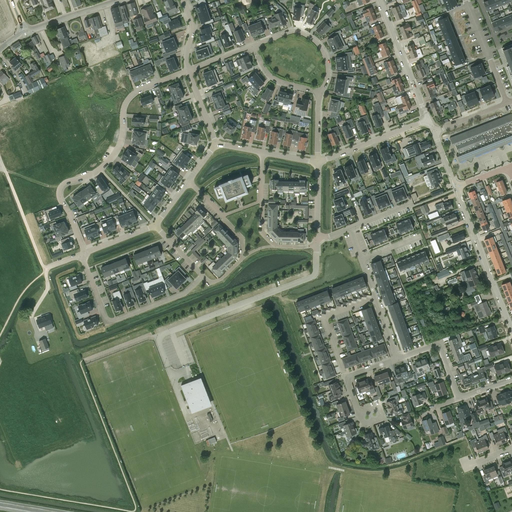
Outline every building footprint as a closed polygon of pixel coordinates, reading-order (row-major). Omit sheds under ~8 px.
[(50,0),(39,0),(44,12),(53,8),(50,0)] [(168,13),(177,9),(175,5),(174,5),(171,0),(167,0),(167,1),(166,0),(164,0),(164,2),(167,9),(166,9),(168,13)] [(198,13),(207,10),(205,5),(206,4),(204,0),(199,0),(201,6),(196,8),(198,13)] [(454,0),(453,0),(444,4),(447,9),(445,10),(446,12),(453,10),(452,7),(457,5),(454,0)] [(487,12),(494,9),(490,0),(488,0),(483,2),(487,12)] [(490,0),(494,9),(501,6),(498,0),(490,0)] [(134,2),(127,5),(130,16),(138,14),(134,2)] [(312,24),(313,25),(319,12),(312,10),(314,5),(309,3),(307,14),(309,15),(306,22),(309,23),(308,24),(311,26),(312,24)] [(394,7),(392,8),(392,9),(393,11),(392,12),(393,14),(394,14),(400,12),(402,11),(400,6),(400,5),(398,6),(397,6),(396,4),(393,5),(394,7)] [(129,17),(126,7),(126,5),(119,7),(124,23),(128,22),(127,17),(129,17)] [(293,15),(293,16),(293,19),(299,20),(300,12),(303,13),(304,6),(299,5),(298,8),(294,7),(294,8),(293,8),(293,12),(294,12),(293,15)] [(144,18),(153,14),(152,13),(154,12),(151,6),(140,10),(144,18)] [(111,9),(111,11),(115,23),(122,21),(118,7),(111,9)] [(371,7),(362,11),(364,14),(360,16),(361,18),(365,17),(368,16),(374,13),(371,7)] [(334,11),(331,9),(326,14),(329,17),(334,11)] [(209,15),(207,10),(198,13),(198,16),(199,18),(209,15)] [(400,12),(394,14),(397,21),(403,18),(404,17),(407,17),(404,10),(402,11),(400,12)] [(278,25),(279,26),(281,25),(281,26),(284,25),(284,24),(286,23),(284,19),(285,19),(284,19),(284,17),(284,16),(283,17),(282,12),(274,15),(275,16),(278,25)] [(376,19),(374,13),(368,16),(365,17),(367,23),(363,24),(364,27),(368,25),(367,23),(376,19)] [(153,15),(153,14),(144,18),(144,19),(146,25),(157,20),(155,14),(153,15)] [(209,15),(199,18),(201,23),(206,21),(207,24),(214,22),(213,19),(210,20),(209,15)] [(99,16),(95,17),(100,36),(108,34),(106,26),(102,27),(99,16)] [(275,16),(272,17),(272,19),(268,21),(271,28),(275,26),(277,25),(277,26),(278,25),(277,25),(278,25),(275,16)] [(441,16),(434,19),(436,22),(436,24),(438,23),(439,23),(440,26),(449,22),(447,18),(447,17),(443,18),(442,19),(441,16)] [(100,36),(95,17),(84,21),(86,27),(90,26),(90,25),(91,25),(90,23),(92,23),(96,38),(100,36)] [(133,20),(136,28),(144,26),(141,17),(133,20)] [(506,17),(499,20),(502,29),(509,26),(506,17)] [(169,19),(163,22),(164,25),(168,24),(171,31),(180,27),(178,20),(171,23),(169,19)] [(258,23),(254,24),(258,34),(260,34),(261,35),(264,33),(263,32),(264,32),(262,25),(265,24),(263,19),(257,21),(258,23)] [(329,27),(331,25),(326,20),(324,22),(316,30),(322,35),(324,32),(325,33),(330,28),(329,27)] [(502,29),(499,20),(491,23),(495,32),(502,29)] [(449,22),(440,26),(442,31),(451,27),(450,24),(449,22)] [(201,30),(202,35),(204,35),(210,33),(212,32),(211,29),(213,28),(212,23),(205,26),(206,28),(201,30)] [(402,27),(399,28),(402,34),(407,31),(408,31),(411,30),(409,24),(408,24),(405,25),(404,24),(404,23),(401,24),(402,27)] [(225,47),(227,46),(228,47),(231,46),(230,45),(232,44),(231,40),(231,39),(230,40),(230,38),(230,37),(229,36),(232,35),(228,24),(228,25),(224,26),(227,33),(221,36),(225,47)] [(251,36),(252,36),(252,37),(258,34),(254,24),(248,27),(251,33),(250,33),(251,36)] [(375,33),(381,31),(378,25),(369,28),(372,34),(375,33)] [(67,36),(69,35),(67,32),(66,33),(64,27),(60,28),(66,47),(73,44),(71,39),(69,40),(67,36)] [(451,27),(442,31),(442,32),(444,36),(453,32),(451,29),(451,27)] [(63,48),(66,47),(60,28),(56,30),(56,31),(55,31),(56,33),(57,33),(59,36),(58,37),(58,39),(59,39),(63,48)] [(234,32),(238,42),(239,42),(240,43),(244,41),(243,40),(245,39),(241,29),(234,32)] [(329,43),(330,46),(342,40),(339,35),(341,34),(340,30),(334,33),(335,36),(327,40),(328,41),(327,41),(328,44),(329,43)] [(383,37),(381,31),(375,33),(376,36),(374,37),(375,40),(383,37)] [(407,31),(402,34),(404,40),(410,37),(412,36),(411,33),(409,34),(408,31),(407,31)] [(453,32),(444,36),(444,38),(446,41),(455,37),(453,34),(453,32)] [(202,35),(200,36),(202,42),(207,40),(208,43),(214,40),(213,37),(212,38),(210,33),(204,35),(202,35)] [(37,44),(37,45),(38,46),(41,45),(39,42),(40,42),(37,35),(31,38),(34,45),(37,44)] [(161,40),(164,48),(168,46),(176,43),(173,38),(171,39),(169,36),(164,38),(165,39),(161,40)] [(455,37),(446,41),(446,42),(448,45),(457,42),(455,39),(455,37)] [(342,40),(330,46),(333,52),(341,48),(342,51),(348,48),(347,45),(345,46),(342,40)] [(10,47),(12,50),(13,51),(14,50),(15,52),(16,52),(19,50),(17,48),(21,46),(18,41),(10,47)] [(29,53),(33,51),(34,54),(34,55),(35,56),(37,59),(40,57),(36,49),(35,49),(33,46),(34,45),(32,41),(25,45),(29,53)] [(382,51),(388,48),(385,42),(377,45),(379,48),(381,48),(382,51)] [(407,46),(409,53),(415,50),(412,42),(409,43),(409,45),(407,46)] [(457,42),(448,45),(448,47),(449,50),(459,47),(458,44),(457,42)] [(168,46),(164,48),(166,53),(163,54),(164,58),(169,56),(171,55),(171,54),(170,52),(178,49),(176,43),(168,46)] [(198,58),(198,59),(210,55),(208,50),(211,48),(209,43),(201,46),(202,49),(195,51),(197,55),(196,55),(197,58),(198,58)] [(511,44),(502,48),(509,66),(506,67),(511,81),(511,44)] [(459,47),(449,50),(450,52),(451,55),(461,52),(459,49),(459,47)] [(388,48),(382,51),(380,51),(382,57),(390,54),(388,48)] [(415,50),(409,53),(412,59),(419,56),(418,52),(416,53),(415,50)] [(337,64),(351,62),(350,56),(352,56),(351,52),(345,53),(345,56),(336,58),(337,64)] [(461,52),(451,55),(452,57),(453,60),(463,56),(461,54),(461,52)] [(69,63),(66,55),(58,58),(64,72),(67,70),(66,68),(69,66),(68,63),(69,63)] [(169,56),(164,58),(162,59),(163,62),(166,61),(170,72),(178,69),(173,58),(171,59),(169,56)] [(247,56),(235,61),(238,66),(250,61),(249,59),(247,56)] [(365,57),(362,58),(366,67),(371,65),(372,65),(368,56),(365,57)] [(455,65),(453,66),(455,69),(455,68),(461,66),(460,64),(461,63),(465,62),(463,58),(463,56),(453,60),(454,62),(455,65)] [(10,60),(11,61),(9,62),(15,70),(21,65),(18,62),(19,62),(15,57),(14,58),(13,57),(10,60)] [(150,65),(145,66),(148,76),(154,74),(151,67),(153,66),(151,60),(148,61),(150,65)] [(389,68),(395,66),(392,60),(383,63),(386,70),(389,68)] [(422,69),(427,68),(426,65),(424,66),(423,62),(422,60),(416,62),(417,65),(414,66),(417,72),(422,69)] [(251,64),(250,61),(238,66),(238,67),(241,66),(242,69),(239,70),(240,72),(252,67),(251,64)] [(29,74),(31,78),(40,73),(34,62),(30,64),(33,71),(29,74)] [(225,64),(228,71),(234,68),(233,65),(230,66),(229,62),(225,64)] [(351,69),(351,62),(337,64),(337,65),(336,65),(336,68),(337,68),(337,71),(347,70),(348,73),(354,72),(354,68),(351,69)] [(474,63),(468,65),(469,68),(470,68),(472,73),(483,68),(480,63),(476,65),(474,63)] [(139,66),(140,68),(144,78),(149,76),(148,76),(145,66),(144,64),(139,66)] [(371,65),(366,67),(366,68),(368,73),(369,76),(377,73),(373,64),(372,65),(371,65)] [(393,76),(393,74),(397,72),(395,66),(389,68),(386,70),(389,77),(393,76)] [(125,70),(128,76),(131,74),(134,82),(139,80),(135,70),(134,68),(129,70),(128,69),(125,70)] [(140,68),(135,70),(139,80),(143,78),(144,78),(140,68)] [(429,71),(427,68),(422,69),(417,72),(419,78),(429,74),(428,71),(429,71)] [(203,74),(205,80),(217,76),(215,69),(207,72),(207,71),(204,73),(204,74),(203,74)] [(483,69),(473,73),(474,77),(473,78),(474,81),(481,78),(480,76),(485,73),(483,69)] [(0,82),(3,85),(9,79),(6,76),(1,71),(0,72),(0,82)] [(250,81),(252,84),(260,78),(259,78),(260,77),(258,75),(257,76),(255,73),(248,79),(246,76),(241,81),(243,84),(246,82),(247,83),(250,81)] [(28,74),(25,77),(29,84),(33,82),(28,74)] [(219,82),(217,76),(205,80),(206,82),(205,82),(206,86),(207,85),(208,87),(216,83),(218,86),(223,84),(222,81),(219,82)] [(335,85),(348,87),(349,81),(352,81),(353,78),(346,77),(346,80),(336,78),(335,85)] [(26,80),(22,82),(25,86),(29,94),(34,92),(39,90),(47,87),(43,78),(29,84),(26,80)] [(260,78),(252,84),(255,88),(252,90),(254,91),(252,93),(254,96),(259,92),(257,89),(264,83),(260,78)] [(396,86),(402,84),(399,78),(391,81),(393,84),(395,83),(396,86)] [(422,85),(424,91),(435,87),(431,78),(424,81),(425,84),(422,85)] [(171,94),(172,94),(181,90),(178,84),(178,83),(176,84),(175,83),(172,85),(173,86),(170,87),(170,86),(168,87),(171,94)] [(404,90),(402,84),(396,86),(391,88),(395,97),(401,94),(400,91),(404,90)] [(347,93),(348,87),(335,85),(335,86),(334,85),(334,88),(335,88),(334,91),(343,93),(343,96),(349,97),(350,94),(347,93)] [(490,86),(485,88),(489,98),(494,96),(490,86)] [(437,93),(434,87),(425,91),(427,97),(429,96),(430,99),(435,97),(434,94),(437,93)] [(271,96),(273,92),(273,91),(267,88),(264,94),(263,93),(261,97),(268,101),(270,98),(272,96),(271,96)] [(479,88),(476,90),(479,96),(482,95),(484,100),(489,98),(485,88),(480,90),(479,88)] [(213,100),(214,103),(224,99),(222,93),(223,92),(222,89),(215,91),(216,94),(212,96),(213,100)] [(181,90),(172,94),(173,94),(175,100),(172,101),(174,104),(180,102),(179,99),(183,97),(184,97),(183,97),(183,96),(184,96),(183,93),(182,93),(182,92),(181,90)] [(474,92),(469,94),(473,104),(479,102),(476,97),(479,96),(476,90),(473,91),(474,92)] [(12,95),(14,100),(22,97),(20,92),(12,95)] [(279,101),(283,102),(285,93),(285,92),(283,92),(282,92),(279,92),(277,101),(274,100),(272,106),(276,107),(276,104),(278,105),(279,101)] [(285,93),(283,102),(282,106),(288,108),(288,110),(291,111),(293,105),(290,104),(292,95),(285,93)] [(464,95),(461,96),(464,102),(466,101),(468,106),(473,104),(469,94),(464,96),(464,95)] [(403,104),(409,101),(406,95),(398,98),(400,101),(402,101),(403,104)] [(150,96),(144,96),(144,106),(150,107),(150,109),(153,109),(153,102),(150,102),(150,96)] [(31,120),(24,97),(16,99),(23,122),(31,120)] [(308,104),(309,100),(308,100),(309,99),(305,98),(305,99),(302,98),(301,101),(297,100),(294,114),(301,115),(302,110),(307,111),(308,107),(309,107),(309,104),(308,104)] [(225,99),(224,99),(214,103),(214,104),(215,103),(215,104),(215,105),(215,106),(214,106),(216,109),(217,109),(217,110),(222,108),(223,111),(229,108),(228,105),(225,106),(223,100),(225,99)] [(329,119),(339,115),(342,102),(338,101),(331,99),(331,100),(330,103),(329,107),(328,110),(328,111),(329,111),(331,111),(329,119)] [(13,101),(0,105),(0,127),(18,122),(13,107),(15,106),(13,101)] [(403,104),(397,106),(399,112),(398,112),(399,115),(406,112),(405,110),(411,107),(409,101),(403,104)] [(455,102),(447,105),(449,110),(457,107),(455,102)] [(362,103),(358,105),(362,115),(366,114),(362,103)] [(179,116),(190,112),(189,111),(189,110),(190,109),(188,106),(187,107),(187,106),(182,107),(181,104),(175,107),(176,110),(177,110),(179,116)] [(383,125),(380,118),(384,116),(379,105),(373,108),(376,115),(372,116),(376,127),(383,125)] [(443,109),(442,106),(438,107),(438,108),(432,110),(434,116),(442,113),(441,110),(443,109)] [(190,112),(179,116),(178,117),(180,119),(182,118),(184,122),(181,123),(182,127),(189,124),(188,121),(192,119),(190,114),(190,112)] [(459,163),(467,160),(471,162),(473,157),(496,148),(498,147),(502,149),(504,145),(511,141),(511,116),(511,114),(450,138),(453,146),(455,145),(459,154),(456,155),(459,163)] [(368,131),(365,124),(369,123),(366,116),(362,117),(359,118),(361,122),(357,123),(362,134),(368,131)] [(132,118),(132,124),(136,125),(140,126),(140,125),(144,125),(144,119),(140,118),(136,118),(132,118)] [(350,136),(353,135),(350,128),(354,127),(351,119),(345,122),(346,125),(342,127),(346,138),(347,138),(348,139),(351,137),(350,136)] [(248,127),(244,126),(242,138),(249,139),(251,132),(254,132),(257,121),(250,120),(248,127)] [(262,128),(258,127),(256,138),(257,139),(257,140),(260,140),(260,139),(263,140),(265,132),(268,133),(271,122),(264,120),(262,128)] [(235,128),(227,122),(223,128),(223,129),(223,128),(226,130),(226,131),(228,132),(227,132),(228,132),(231,134),(230,134),(231,134),(232,132),(233,133),(235,130),(234,130),(235,128)] [(330,130),(332,133),(328,134),(329,139),(328,139),(330,142),(331,142),(332,146),(339,143),(336,136),(340,134),(337,127),(330,130)] [(277,129),(276,132),(272,131),(269,143),(276,144),(278,137),(282,138),(282,134),(283,130),(277,129)] [(134,133),(133,133),(132,137),(144,139),(147,140),(148,131),(142,130),(142,132),(138,132),(134,131),(134,133)] [(295,139),(297,133),(297,132),(293,131),(292,134),(285,133),(283,145),(290,146),(292,138),(295,139)] [(194,145),(194,144),(196,145),(197,145),(197,141),(198,141),(197,141),(198,139),(199,135),(198,135),(189,133),(187,143),(191,144),(191,145),(194,145)] [(297,133),(295,139),(295,140),(299,141),(298,149),(305,150),(305,146),(306,146),(307,143),(306,143),(307,138),(303,137),(303,134),(297,133)] [(144,139),(132,137),(132,141),(132,143),(136,144),(140,145),(139,147),(145,148),(146,145),(143,145),(144,139)] [(412,145),(406,148),(409,157),(415,155),(416,154),(421,153),(421,151),(431,147),(428,140),(420,144),(418,144),(418,143),(413,145),(412,145)] [(392,161),(393,162),(396,161),(394,154),(391,156),(390,154),(389,151),(388,151),(387,147),(380,150),(384,160),(386,163),(392,161)] [(187,152),(182,148),(177,156),(188,164),(191,159),(186,155),(187,152)] [(126,151),(124,154),(134,160),(137,155),(140,158),(142,154),(137,151),(135,153),(128,149),(126,151)] [(372,155),(368,156),(372,166),(373,167),(376,165),(377,168),(378,169),(381,168),(381,166),(380,164),(380,163),(376,153),(375,154),(374,153),(371,154),(372,155)] [(123,157),(121,159),(128,163),(126,166),(132,170),(134,167),(131,165),(134,160),(124,154),(123,157)] [(425,158),(424,154),(415,157),(418,163),(422,162),(423,166),(435,162),(432,155),(425,158)] [(188,164),(177,156),(172,163),(177,167),(178,165),(184,169),(185,168),(188,164)] [(362,160),(357,162),(361,173),(367,171),(368,173),(372,172),(369,162),(365,164),(364,161),(363,159),(362,160)] [(176,179),(177,178),(179,176),(178,175),(179,175),(174,171),(175,168),(171,165),(169,167),(170,169),(167,173),(176,179)] [(355,180),(360,178),(357,171),(354,172),(351,165),(344,168),(349,179),(353,177),(355,180)] [(125,179),(129,175),(123,168),(121,170),(117,166),(112,171),(115,174),(117,177),(118,177),(120,180),(124,177),(125,179)] [(427,175),(431,185),(432,185),(434,185),(435,187),(439,185),(438,183),(439,182),(442,181),(439,175),(440,175),(438,171),(437,171),(436,169),(428,172),(429,175),(427,175)] [(335,178),(334,178),(335,182),(336,181),(338,185),(345,182),(340,170),(337,171),(337,172),(333,174),(335,178)] [(172,183),(173,183),(176,179),(167,173),(164,177),(172,183)] [(252,187),(248,175),(242,177),(242,176),(234,179),(232,180),(232,179),(228,181),(229,181),(228,182),(227,182),(219,185),(220,186),(214,188),(219,200),(224,198),(226,201),(235,198),(239,197),(239,196),(248,193),(247,189),(252,187)] [(172,183),(163,176),(158,183),(162,186),(164,184),(169,188),(172,183)] [(496,188),(504,185),(502,180),(501,180),(500,177),(493,180),(496,188)] [(110,187),(102,179),(99,182),(103,187),(101,189),(106,195),(108,193),(106,190),(110,187)] [(402,185),(396,188),(401,200),(403,199),(404,200),(406,199),(406,198),(407,198),(405,192),(407,191),(404,183),(401,184),(402,185)] [(156,188),(153,192),(161,198),(165,194),(160,190),(161,187),(157,184),(155,186),(156,188)] [(507,193),(504,185),(496,188),(499,196),(507,193)] [(86,189),(91,197),(93,199),(97,196),(98,197),(101,195),(97,190),(95,192),(90,186),(86,189)] [(391,189),(388,190),(391,198),(393,197),(396,202),(397,203),(400,202),(399,201),(401,200),(396,188),(391,190),(391,189)] [(7,189),(0,191),(0,213),(1,217),(15,213),(7,189)] [(86,189),(81,192),(87,200),(91,197),(86,189)] [(337,197),(341,196),(349,192),(348,190),(334,195),(335,198),(337,197)] [(385,192),(380,194),(385,207),(387,206),(387,207),(390,206),(389,205),(390,204),(388,199),(391,198),(388,190),(385,191),(385,192)] [(87,200),(81,192),(81,191),(77,194),(77,195),(83,203),(87,200)] [(468,193),(471,200),(477,197),(480,196),(478,193),(476,194),(474,191),(468,193)] [(161,198),(153,192),(150,196),(158,202),(158,203),(162,198),(161,198)] [(120,198),(118,194),(106,199),(108,203),(120,198)] [(374,195),(371,197),(374,204),(377,203),(379,209),(380,208),(380,210),(383,209),(382,207),(385,207),(380,194),(374,196),(374,195)] [(77,195),(72,198),(78,206),(83,203),(77,195)] [(158,202),(150,196),(147,200),(155,206),(158,202)] [(338,199),(334,201),(338,211),(346,208),(341,196),(337,197),(338,199)] [(471,200),(473,206),(479,203),(477,197),(471,200)] [(369,198),(360,202),(361,206),(361,207),(362,210),(363,210),(365,215),(368,214),(368,215),(371,213),(371,212),(372,212),(369,206),(372,205),(369,198)] [(504,207),(511,204),(511,203),(510,198),(502,202),(504,207)] [(152,211),(155,206),(147,200),(144,205),(152,211)] [(437,210),(444,207),(445,210),(453,207),(450,201),(443,204),(442,202),(435,205),(437,210)] [(473,206),(476,212),(482,209),(484,209),(484,208),(482,202),(479,203),(473,206)] [(429,212),(426,204),(420,206),(423,214),(429,212)] [(277,228),(277,210),(277,205),(268,205),(268,215),(267,215),(267,217),(268,217),(268,226),(267,226),(267,229),(268,229),(268,231),(270,233),(269,234),(275,239),(277,241),(279,241),(279,242),(282,242),(282,241),(291,241),(291,242),(293,242),(293,241),(298,241),(298,243),(303,243),(303,240),(305,240),(305,236),(303,236),(304,233),(298,233),(298,232),(281,232),(277,228)] [(308,205),(296,205),(293,205),(291,205),(290,205),(290,208),(305,208),(305,219),(308,219),(308,205)] [(59,210),(59,209),(53,211),(52,208),(44,211),(48,220),(55,217),(55,218),(59,217),(58,216),(61,215),(61,214),(60,210),(59,210)] [(134,208),(132,209),(127,211),(128,213),(132,223),(137,221),(135,216),(140,214),(134,208)] [(195,212),(203,220),(202,218),(206,215),(206,214),(207,213),(206,212),(206,211),(203,208),(202,208),(201,209),(200,208),(195,212)] [(122,211),(123,215),(127,225),(132,223),(128,213),(127,211),(126,209),(122,211)] [(476,212),(478,218),(484,216),(483,213),(485,212),(484,209),(482,209),(476,212)] [(193,217),(201,225),(204,221),(203,220),(195,212),(196,213),(195,215),(194,214),(192,216),(193,217)] [(341,213),(334,215),(335,217),(333,218),(337,227),(338,226),(338,227),(341,226),(340,226),(345,224),(341,213)] [(436,217),(433,218),(432,219),(426,221),(427,224),(431,222),(433,222),(440,220),(442,224),(445,223),(457,218),(456,215),(454,215),(454,213),(441,218),(440,215),(436,217)] [(117,215),(114,216),(117,222),(119,221),(122,227),(123,226),(123,227),(126,226),(126,225),(127,225),(123,215),(118,217),(117,215)] [(117,222),(114,216),(112,217),(111,217),(106,219),(111,231),(116,229),(114,223),(117,222)] [(484,216),(478,218),(481,224),(486,222),(484,216)] [(193,217),(189,221),(197,229),(201,225),(193,217)] [(101,222),(98,223),(100,228),(103,227),(105,233),(107,232),(107,233),(111,231),(106,219),(106,218),(100,220),(101,222)] [(457,218),(445,223),(447,228),(458,224),(457,222),(458,222),(457,218)] [(189,221),(185,224),(191,231),(193,232),(197,229),(189,221)] [(55,231),(67,227),(65,223),(64,223),(64,222),(60,223),(57,224),(56,222),(50,224),(51,227),(53,226),(55,231)] [(486,222),(481,224),(483,230),(489,228),(486,222)] [(89,225),(94,237),(99,235),(97,229),(100,228),(98,223),(95,224),(95,223),(89,225)] [(185,224),(181,228),(186,234),(187,235),(191,231),(185,224)] [(238,254),(238,249),(238,246),(237,246),(237,243),(236,241),(237,240),(235,239),(234,239),(228,233),(229,232),(227,230),(226,231),(219,224),(213,230),(228,247),(228,252),(216,264),(213,262),(208,267),(211,270),(213,269),(215,272),(214,273),(216,276),(218,275),(219,276),(223,272),(222,270),(225,268),(226,268),(228,267),(227,266),(233,260),(234,261),(236,259),(235,258),(237,256),(237,254),(238,254)] [(94,237),(89,225),(81,228),(83,235),(86,234),(88,239),(90,239),(94,237)] [(67,227),(55,231),(57,237),(55,238),(56,241),(62,238),(61,236),(65,234),(68,233),(68,231),(67,227)] [(181,228),(180,227),(175,231),(177,232),(176,232),(177,232),(175,233),(176,234),(179,237),(180,238),(181,237),(182,238),(186,234),(181,228)] [(447,232),(446,228),(431,234),(432,238),(447,232)] [(439,242),(450,237),(448,232),(437,237),(439,242)] [(453,241),(454,243),(465,238),(462,232),(451,237),(452,238),(450,238),(451,241),(453,241)] [(506,233),(503,234),(506,242),(511,240),(510,237),(508,238),(506,233)] [(73,246),(71,241),(70,241),(69,237),(60,241),(64,251),(68,250),(68,248),(73,246)] [(486,246),(494,243),(492,237),(484,240),(486,246)] [(203,239),(201,241),(199,243),(190,251),(200,261),(201,259),(194,251),(205,241),(203,239)] [(435,239),(430,241),(435,254),(440,252),(435,239)] [(486,246),(488,252),(497,249),(494,243),(486,246)] [(466,246),(462,247),(461,244),(456,246),(457,250),(458,249),(462,259),(470,256),(466,246)] [(158,246),(153,248),(156,257),(161,255),(158,246)] [(153,248),(148,250),(152,259),(156,257),(153,248)] [(497,249),(488,252),(491,258),(499,254),(497,249)] [(148,250),(143,252),(147,261),(152,259),(148,250)] [(420,253),(423,262),(428,260),(425,251),(420,253)] [(143,252),(139,253),(142,262),(147,261),(143,252)] [(142,262),(139,253),(134,255),(137,264),(142,262)] [(415,255),(419,264),(423,262),(420,253),(415,255)] [(491,258),(493,263),(501,260),(499,254),(491,258)] [(411,257),(414,266),(419,264),(415,255),(411,257)] [(411,257),(406,259),(410,267),(414,266),(411,257)] [(126,258),(121,260),(124,269),(129,267),(126,258)] [(410,267),(406,259),(401,261),(405,269),(410,267)] [(121,260),(116,262),(119,271),(124,269),(121,260)] [(373,269),(382,266),(379,260),(371,264),(373,269)] [(501,260),(493,263),(495,269),(503,266),(501,260)] [(400,271),(405,269),(401,261),(396,263),(400,271)] [(116,262),(111,264),(115,273),(119,271),(116,262)] [(111,264),(106,266),(110,275),(115,273),(111,264)] [(106,266),(101,268),(105,277),(110,275),(106,266)] [(373,269),(375,274),(383,271),(382,266),(373,269)] [(505,272),(503,266),(495,269),(497,275),(505,272)] [(175,275),(182,283),(183,282),(183,283),(186,280),(185,280),(186,279),(182,275),(185,272),(179,267),(175,271),(177,273),(175,275)] [(478,286),(477,284),(479,283),(473,268),(465,272),(464,271),(460,272),(462,276),(461,276),(463,281),(462,282),(466,292),(477,288),(478,286)] [(439,279),(450,275),(448,269),(436,274),(439,279)] [(383,271),(375,274),(376,279),(385,276),(383,271)] [(68,278),(71,285),(72,287),(69,287),(70,290),(76,288),(75,285),(82,283),(79,275),(73,277),(73,276),(68,278)] [(179,285),(182,283),(175,275),(171,279),(168,277),(164,280),(165,282),(170,286),(172,284),(176,288),(177,288),(178,288),(180,286),(179,285)] [(159,278),(153,281),(159,295),(165,292),(162,284),(165,283),(162,276),(159,278)] [(376,279),(378,284),(387,281),(385,276),(376,279)] [(362,277),(357,279),(361,288),(360,288),(361,290),(367,288),(362,277)] [(361,288),(357,279),(352,281),(356,290),(357,292),(361,290),(360,288),(361,288)] [(387,281),(378,284),(380,289),(389,286),(392,285),(390,280),(387,281)] [(152,297),(159,295),(153,281),(147,283),(147,282),(144,283),(146,290),(149,289),(152,297)] [(351,292),(356,290),(352,281),(347,283),(351,292)] [(501,285),(504,291),(511,288),(509,282),(501,285)] [(143,283),(137,285),(138,289),(135,290),(137,294),(136,295),(137,298),(138,298),(140,302),(142,301),(142,302),(146,301),(145,300),(146,299),(142,289),(145,288),(143,283)] [(345,294),(351,292),(347,283),(342,285),(345,294)] [(342,285),(337,287),(340,296),(341,296),(345,294),(342,285)] [(382,295),(391,291),(389,286),(380,289),(382,295)] [(134,305),(134,304),(131,294),(134,293),(131,287),(125,290),(127,294),(123,295),(125,299),(124,299),(125,303),(126,302),(128,306),(130,306),(130,307),(134,305)] [(340,296),(337,287),(332,289),(336,300),(342,298),(341,296),(340,296)] [(77,301),(87,297),(86,294),(87,293),(86,291),(85,291),(85,290),(78,293),(77,289),(69,292),(72,298),(75,297),(77,301)] [(119,291),(113,293),(116,300),(112,301),(116,311),(117,311),(117,312),(120,310),(120,309),(123,308),(119,299),(122,298),(119,291)] [(325,302),(326,304),(331,302),(327,291),(322,293),(325,302)] [(393,296),(391,291),(382,295),(384,300),(393,296)] [(320,304),(325,302),(322,293),(317,295),(320,304)] [(315,306),(320,304),(317,295),(312,297),(315,306)] [(395,295),(393,296),(384,300),(386,305),(398,301),(395,295)] [(306,299),(310,308),(315,306),(312,297),(306,299)] [(306,299),(301,301),(305,310),(310,308),(306,299)] [(486,302),(482,303),(481,300),(476,302),(476,301),(470,304),(468,305),(469,308),(471,307),(472,308),(474,307),(479,318),(483,317),(491,315),(486,302)] [(305,310),(301,301),(296,303),(300,312),(305,310)] [(79,319),(81,318),(86,316),(85,312),(92,310),(92,309),(93,309),(92,305),(91,305),(89,302),(78,306),(80,312),(77,313),(79,319)] [(389,306),(391,311),(400,308),(398,302),(389,306)] [(363,316),(372,312),(371,307),(362,310),(363,316)] [(391,311),(393,316),(402,313),(400,308),(391,311)] [(363,316),(365,321),(374,317),(372,312),(363,316)] [(402,313),(393,316),(395,321),(404,318),(402,313)] [(43,317),(36,320),(40,328),(52,323),(48,314),(43,316),(43,317)] [(93,318),(93,317),(84,321),(87,329),(93,327),(93,326),(98,324),(98,323),(99,323),(97,319),(96,320),(95,317),(93,318)] [(374,317),(365,321),(367,326),(376,323),(374,317)] [(81,318),(79,319),(75,320),(77,326),(83,324),(81,318)] [(396,326),(405,323),(404,318),(395,321),(396,326)] [(339,327),(340,330),(349,326),(349,325),(346,319),(338,322),(339,326),(339,327)] [(306,323),(308,329),(308,331),(317,327),(316,325),(316,324),(314,320),(313,321),(307,323),(306,323)] [(367,326),(369,331),(378,328),(376,323),(367,326)] [(396,326),(398,331),(407,328),(405,323),(396,326)] [(349,326),(340,330),(341,332),(341,333),(342,333),(343,336),(342,336),(342,337),(352,333),(350,328),(349,326)] [(497,336),(493,326),(484,329),(483,326),(478,327),(480,333),(487,331),(490,339),(497,336)] [(311,337),(320,334),(319,334),(318,331),(318,330),(317,327),(308,331),(309,332),(311,337)] [(378,328),(369,331),(371,336),(380,333),(378,328)] [(407,328),(398,331),(400,337),(409,333),(407,328)] [(345,343),(354,340),(353,339),(352,333),(342,337),(343,337),(344,340),(344,341),(345,343)] [(380,333),(371,336),(373,341),(382,338),(380,333)] [(402,342),(411,338),(409,333),(400,337),(402,342)] [(320,334),(311,337),(312,343),(313,344),(322,341),(321,339),(321,338),(319,335),(320,335),(320,334)] [(448,340),(450,346),(458,343),(461,342),(459,334),(456,335),(457,337),(448,340)] [(49,347),(46,338),(39,341),(42,350),(49,347)] [(413,344),(411,338),(402,342),(404,347),(413,344)] [(354,342),(354,340),(345,343),(346,346),(346,347),(348,350),(357,347),(354,342)] [(324,348),(323,345),(323,344),(322,341),(313,344),(313,346),(316,351),(317,351),(324,348)] [(460,348),(463,347),(462,344),(461,342),(458,343),(450,346),(452,351),(460,348)] [(491,357),(504,352),(500,343),(488,348),(491,357)] [(378,346),(377,347),(380,356),(382,355),(383,355),(383,354),(387,353),(384,344),(378,346)] [(325,347),(324,348),(317,351),(318,356),(319,358),(328,355),(325,347)] [(380,356),(377,347),(375,347),(370,349),(373,359),(374,358),(373,358),(377,357),(378,357),(377,356),(380,356)] [(454,356),(462,353),(460,348),(452,351),(454,356)] [(471,350),(473,353),(474,353),(476,357),(479,356),(477,350),(476,348),(473,349),(471,350)] [(364,351),(363,352),(366,361),(369,360),(370,360),(370,359),(373,358),(373,359),(370,349),(364,351)] [(366,361),(363,352),(362,352),(356,354),(360,364),(360,363),(363,362),(364,362),(364,361),(366,361)] [(463,355),(462,353),(454,356),(456,361),(457,361),(458,363),(471,359),(470,354),(469,354),(468,354),(463,355)] [(351,356),(349,357),(352,365),(355,365),(356,364),(359,363),(359,364),(360,364),(356,354),(351,356)] [(321,365),(330,361),(328,355),(319,358),(319,359),(321,365)] [(349,357),(348,357),(342,359),(345,368),(349,367),(350,367),(350,366),(352,365),(349,357)] [(420,360),(425,373),(430,371),(429,368),(434,366),(433,363),(428,364),(426,358),(425,357),(422,358),(423,359),(420,360)] [(414,362),(418,372),(416,373),(417,377),(423,375),(422,374),(425,373),(420,360),(414,362)] [(333,368),(330,361),(321,365),(323,370),(324,371),(333,368)] [(507,361),(494,366),(497,375),(510,371),(507,361)] [(399,368),(403,377),(404,381),(408,380),(407,379),(412,377),(410,371),(408,372),(406,369),(405,366),(399,368)] [(489,378),(485,370),(484,367),(476,370),(478,373),(481,381),(486,380),(486,379),(489,378)] [(335,375),(333,368),(324,371),(324,373),(326,379),(335,375)] [(400,378),(403,377),(399,368),(394,369),(396,374),(395,375),(395,376),(393,377),(395,383),(399,382),(398,381),(401,380),(400,378)] [(436,378),(441,376),(441,377),(445,375),(445,374),(443,375),(442,372),(440,373),(438,368),(433,370),(436,378)] [(387,372),(380,374),(384,383),(390,381),(387,372)] [(481,381),(478,373),(472,375),(475,383),(481,381)] [(384,383),(380,374),(374,377),(377,385),(384,383)] [(462,377),(463,381),(462,381),(463,385),(464,385),(465,387),(470,385),(467,375),(462,377)] [(467,375),(470,385),(475,383),(472,375),(467,377),(467,375)] [(367,379),(362,381),(365,391),(366,393),(369,392),(370,394),(375,393),(372,385),(371,382),(369,383),(367,379)] [(191,411),(208,405),(199,382),(194,383),(193,380),(186,383),(187,386),(182,388),(191,411)] [(330,391),(340,387),(338,381),(332,383),(331,380),(323,383),(324,387),(328,385),(330,391)] [(365,391),(362,381),(356,383),(358,390),(355,391),(358,399),(363,397),(362,392),(365,391)] [(447,393),(443,382),(435,385),(439,396),(447,393)] [(330,391),(331,394),(328,395),(328,397),(330,401),(337,398),(336,395),(342,393),(341,390),(342,389),(341,387),(340,387),(330,391)] [(500,395),(496,396),(499,405),(502,404),(502,405),(510,402),(510,401),(511,400),(511,390),(509,392),(508,391),(500,394),(500,395)] [(412,396),(415,406),(422,403),(422,401),(426,399),(424,392),(419,394),(412,396)] [(386,402),(388,408),(398,405),(396,399),(399,398),(398,396),(390,398),(390,401),(386,402)] [(481,400),(485,409),(488,408),(488,410),(493,409),(491,403),(489,404),(486,398),(481,400)] [(482,410),(485,409),(481,400),(476,402),(478,408),(476,409),(478,414),(483,412),(482,410)] [(338,411),(348,408),(345,401),(338,404),(337,401),(332,403),(333,406),(336,405),(338,411)] [(398,405),(388,408),(390,414),(394,412),(395,415),(403,412),(402,409),(400,410),(398,405)] [(457,408),(460,418),(470,415),(466,405),(457,408)] [(350,414),(348,408),(338,411),(340,417),(337,418),(339,422),(344,420),(343,417),(350,414)] [(442,414),(446,425),(453,422),(449,411),(442,414)] [(474,429),(480,427),(481,427),(480,426),(479,422),(479,421),(476,412),(470,414),(473,423),(472,423),(474,429)] [(401,421),(404,429),(413,425),(410,418),(408,413),(402,416),(403,421),(401,421)] [(429,429),(431,434),(439,431),(436,425),(433,426),(430,418),(422,421),(425,431),(429,429)] [(343,428),(344,431),(355,428),(353,422),(347,424),(347,423),(346,423),(345,421),(338,424),(339,427),(340,427),(341,429),(343,428)] [(396,442),(396,440),(393,430),(390,431),(388,426),(378,429),(380,434),(383,433),(384,437),(388,436),(390,442),(393,441),(393,443),(396,442)] [(497,430),(498,433),(502,444),(505,443),(505,442),(507,441),(504,434),(507,433),(505,427),(497,430)] [(355,428),(344,431),(340,433),(341,435),(343,436),(345,435),(346,437),(348,440),(351,439),(350,437),(351,436),(351,435),(357,433),(356,433),(357,432),(356,429),(355,428)] [(502,444),(498,433),(493,435),(492,432),(489,434),(491,439),(494,438),(497,445),(499,444),(499,445),(502,444)] [(380,448),(378,444),(376,438),(373,439),(371,433),(367,434),(367,433),(363,434),(364,437),(365,437),(366,440),(362,442),(364,447),(368,446),(369,450),(373,449),(374,450),(380,448)] [(478,438),(479,441),(483,451),(486,450),(486,449),(488,448),(486,442),(488,441),(486,435),(483,436),(483,437),(478,438)] [(483,451),(479,441),(476,442),(475,439),(470,441),(472,447),(475,446),(478,452),(480,452),(483,451)] [(510,471),(507,461),(502,463),(504,469),(501,471),(503,477),(509,475),(508,472),(510,471)] [(488,467),(493,478),(497,476),(499,479),(502,477),(499,472),(496,473),(494,466),(492,467),(491,466),(488,467)] [(488,480),(493,478),(488,467),(485,469),(486,469),(484,470),(486,477),(483,478),(486,484),(489,483),(488,480)]
